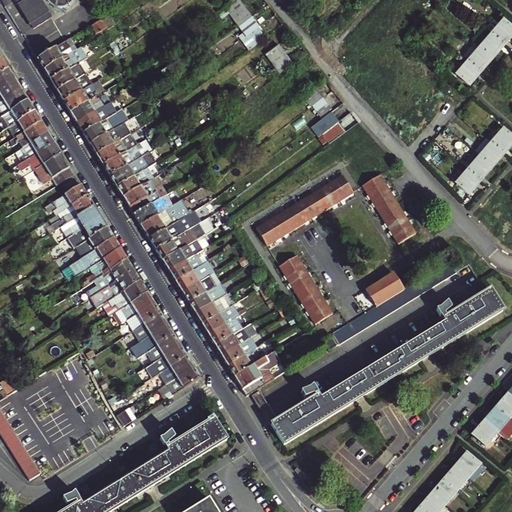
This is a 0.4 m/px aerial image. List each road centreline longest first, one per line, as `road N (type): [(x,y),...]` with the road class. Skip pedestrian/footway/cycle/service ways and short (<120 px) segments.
road 1 (residential): [(0,28),(219,382)]
road 2 (residential): [(0,471),(39,493),(219,382)]
road 3 (residential): [(464,221),(298,31)]
road 4 (residential): [(511,344),(367,511)]
road 5 (residential): [(464,221),(347,294),(317,246)]
